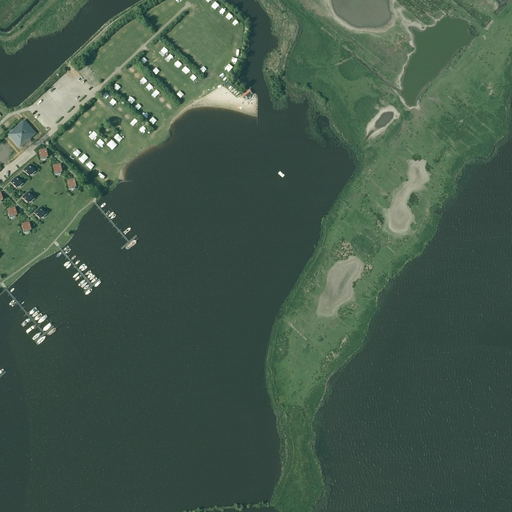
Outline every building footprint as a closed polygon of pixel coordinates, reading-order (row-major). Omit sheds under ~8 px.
[(98,80),(84,65),(77,72),(91,87),(98,80)] [(224,84),(230,88),(233,83),(227,80),(224,84)] [(57,114),(52,118),(56,122),(61,118),(57,114)] [(9,139),(7,141),(16,150),(17,148),(20,148),(29,140),(29,137),(31,135),(23,127),(21,128),(19,128),(17,127),(8,135),(10,137),(9,139)] [(38,151),(40,159),(48,157),(46,149),(38,151)] [(23,170),(28,176),(34,170),(28,164),(23,170)] [(53,166),(54,173),(62,172),(60,164),(53,166)] [(10,182),(15,188),(21,182),(16,177),(10,182)] [(67,181),(69,189),(76,187),(75,179),(67,181)] [(21,197),(27,203),(33,198),(27,192),(21,197)] [(7,209),(9,217),(17,215),(15,207),(7,209)] [(34,212),(39,218),(45,213),(39,207),(34,212)] [(29,222),(21,224),(23,232),(31,230),(29,222)]
